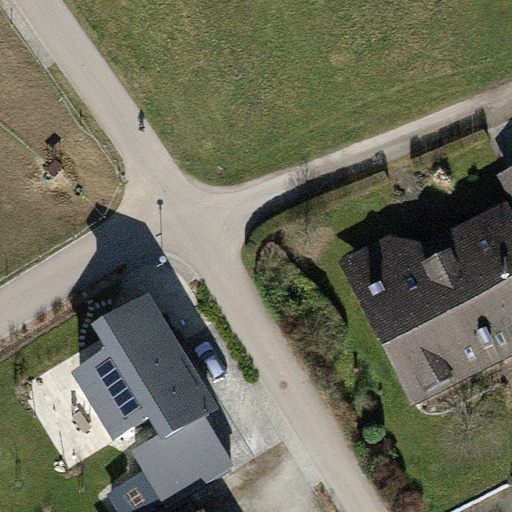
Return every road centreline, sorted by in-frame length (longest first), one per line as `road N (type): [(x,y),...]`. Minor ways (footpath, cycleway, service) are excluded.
road 1 (residential): [(365,511),(179,205)]
road 2 (residential): [(179,205),(39,0)]
road 3 (residential): [(0,315),(179,205)]
